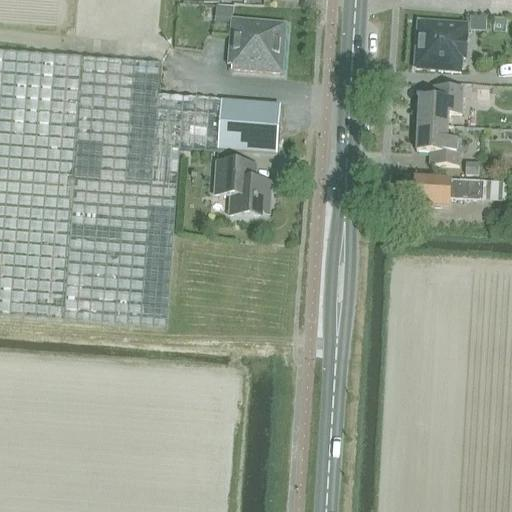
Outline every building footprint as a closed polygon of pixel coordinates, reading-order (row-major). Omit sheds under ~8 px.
[(217,8),(216,19),(233,20),(234,9),(217,8)] [(232,73),(283,76),(286,26),(232,23),(230,56),(233,56),(232,73)] [(419,24),(416,71),(461,74),(463,60),(466,60),(468,27),(419,24)] [(280,108),(222,104),(158,100),(161,65),(0,53),(0,320),(39,324),(168,333),(181,153),(219,156),(219,153),(277,157),(278,147),(280,108)] [(477,89),(476,104),(489,105),(490,89),(477,89)] [(420,102),(418,128),(449,130),(450,116),(462,117),(463,91),(434,90),(433,102),(420,102)] [(449,130),(418,128),(417,155),(431,156),(431,159),(430,168),(459,169),(461,144),(448,143),(449,130)] [(479,178),(479,167),(466,166),(465,178),(479,178)] [(265,195),(266,187),(244,185),(245,169),(217,167),(216,183),(220,184),(219,201),(231,201),(230,219),(254,221),(254,218),(262,218),(262,214),(269,215),(270,195),(265,195)] [(482,203),(483,185),(451,184),(451,182),(416,181),(414,209),(449,211),(450,202),(482,203)] [(483,185),(482,203),(496,204),(505,204),(505,183),(497,183),(483,183),(483,185)]
